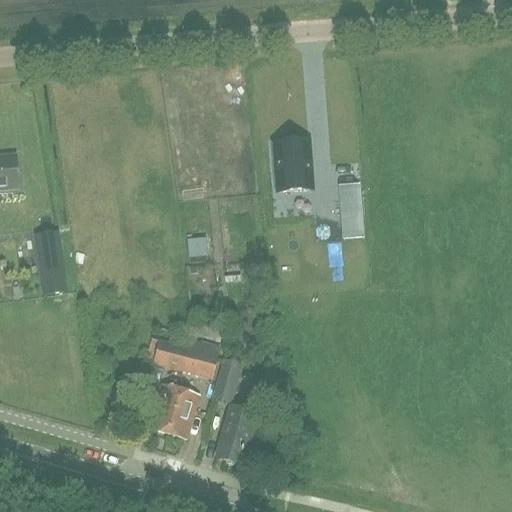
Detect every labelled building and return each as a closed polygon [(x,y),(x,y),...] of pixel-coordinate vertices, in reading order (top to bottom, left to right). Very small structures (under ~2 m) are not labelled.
[(309,144),(274,146),(277,195),(312,193),(309,144)] [(0,192),(18,191),(16,160),(0,161),(0,192)] [(337,189),(339,215),(361,213),(359,187),(337,189)] [(267,262),(239,264),(241,285),(269,283),(267,262)] [(247,293),(235,295),(239,311),(250,309),(247,293)] [(145,364),(150,365),(211,381),(218,356),(157,340),(156,343),(151,341),(145,364)] [(223,362),(219,377),(211,401),(230,407),(237,383),(242,368),(223,362)] [(165,434),(177,391),(160,386),(152,412),(155,413),(150,430),(165,434)] [(197,396),(177,391),(165,434),(180,438),(185,421),(190,423),(197,396)] [(260,417),(245,412),(229,408),(215,457),(239,464),(245,446),(251,447),(260,417)]
